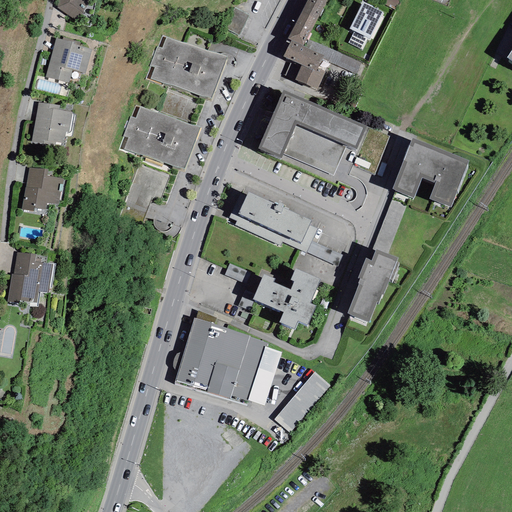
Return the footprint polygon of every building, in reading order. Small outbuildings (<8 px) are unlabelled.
[(58,0),(56,8),(74,20),(88,2),(83,0),(58,0)] [(306,0),(301,11),(317,19),(326,0),(306,0)] [(395,10),(400,0),(384,0),(382,4),(395,10)] [(369,38),(382,12),(363,2),(349,28),(354,31),(348,43),(361,49),(367,37),(369,38)] [(225,26),(240,33),(250,13),(235,6),(225,26)] [(303,46),(317,19),(301,11),(287,38),(291,40),(303,46)] [(227,58),(161,35),(146,77),(212,100),(227,58)] [(62,40),(56,38),(45,77),(68,84),(72,71),(84,74),(92,49),(79,46),(80,42),(63,37),(62,40)] [(361,63),(308,39),(305,47),(324,56),(322,59),(356,74),(361,63)] [(303,46),(291,40),(283,56),(302,65),(295,79),(317,89),(325,72),(318,68),(322,59),(324,56),(305,47),(303,46)] [(61,85),(38,79),(35,89),(58,95),(61,85)] [(366,126),(282,91),(257,149),(281,159),(283,154),(333,175),(346,145),(356,149),(366,126)] [(60,106),(38,102),(31,142),(61,147),(62,143),(63,143),(65,136),(72,137),(76,114),(72,113),(72,112),(59,110),(60,106)] [(201,129),(135,106),(120,148),(186,172),(201,129)] [(390,136),(369,128),(353,166),(374,175),(390,136)] [(422,178),(435,184),(429,199),(450,207),(469,161),(412,138),(392,189),(413,198),(422,178)] [(169,176),(138,165),(119,218),(141,226),(152,197),(161,200),(169,176)] [(48,170),(29,167),(22,210),(34,212),(34,208),(45,210),(46,203),(58,205),(60,192),(61,192),(63,179),(47,176),(48,170)] [(248,192),(238,214),(301,243),(309,225),(311,221),(281,207),(282,204),(279,202),(277,206),(248,192)] [(409,199),(395,193),(372,249),(375,250),(376,249),(387,254),(409,199)] [(317,229),(309,225),(301,243),(238,214),(232,211),(229,218),(236,221),(234,225),(280,246),(282,242),(306,253),(312,241),(317,229)] [(312,241),(306,253),(337,267),(342,255),(312,241)] [(387,254),(376,249),(375,250),(371,261),(365,259),(357,279),(359,279),(358,283),(359,284),(347,314),(368,322),(377,302),(378,303),(381,294),(383,295),(389,279),(392,280),(399,263),(396,262),(398,258),(387,254)] [(36,255),(17,252),(13,274),(11,274),(7,302),(19,304),(19,301),(30,302),(29,306),(37,307),(40,292),(48,294),(49,288),(51,289),(55,265),(40,263),(41,259),(35,258),(36,255)] [(298,253),(293,268),(306,272),(311,257),(298,253)] [(252,274),(229,264),(224,275),(247,285),(252,274)] [(320,280),(295,269),(290,280),(294,282),(290,290),(272,283),(274,279),(264,274),(262,278),(253,299),(255,300),(283,312),(278,323),(294,330),(298,322),(307,326),(316,306),(310,303),(320,280)] [(262,278),(252,274),(247,285),(238,306),(250,311),(255,300),(253,299),(262,278)] [(198,311),(196,319),(214,324),(216,318),(198,311)] [(196,319),(194,318),(175,384),(246,404),(247,400),(265,347),(267,347),(268,344),(250,337),(250,336),(214,324),(196,319)] [(281,352),(267,347),(265,347),(247,400),(264,406),(281,352)] [(314,372),(274,420),(289,433),(330,385),(314,372)]
